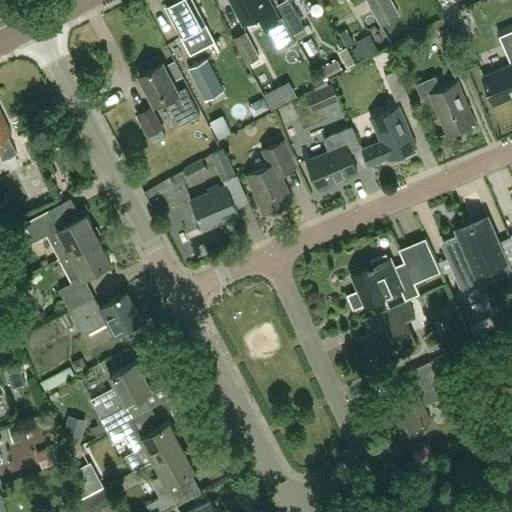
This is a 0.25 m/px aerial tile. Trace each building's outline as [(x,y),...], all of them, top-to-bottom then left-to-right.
[(171,0),(165,3),(181,34),(191,52),(214,40),(204,22),(192,0),(171,0)] [(233,0),(244,21),(260,13),(266,25),(267,27),(278,50),(295,42),(282,16),(278,18),(268,0),(233,0)] [(287,0),(285,0),(276,5),(293,34),(304,28),(287,0)] [(393,0),(369,0),(383,23),(401,13),(393,0)] [(511,28),(498,35),(510,62),(482,74),(494,102),(511,93),(511,28)] [(259,56),(246,31),(234,37),(247,62),(259,56)] [(455,73),(464,69),(454,44),(444,48),(455,73)] [(356,50),(347,52),(352,70),(361,68),(356,50)] [(207,59),(190,68),(205,99),(223,90),(207,59)] [(199,113),(185,86),(177,90),(162,62),(140,74),(155,103),(167,97),(180,123),(199,113)] [(394,100),(406,95),(395,70),(384,75),(394,100)] [(446,132),(474,119),(456,78),(439,86),(434,74),(415,83),(421,95),(429,91),(446,132)] [(326,96),(329,103),(339,100),(332,83),(311,91),(315,101),(326,96)] [(147,136),(164,127),(152,105),(135,114),(147,136)] [(415,150),(414,146),(415,145),(398,105),(369,117),(379,139),(362,147),(369,164),(386,157),(401,151),(403,155),(415,150)] [(0,154),(2,159),(17,151),(9,135),(13,133),(7,121),(5,123),(0,113),(0,154)] [(348,148),(358,143),(350,124),(322,136),(328,150),(306,159),(318,187),(357,170),(348,148)] [(167,129),(154,135),(159,146),(172,140),(167,129)] [(262,149),(269,165),(247,175),(264,212),(292,199),(280,173),(295,166),(283,139),(262,149)] [(221,176),(232,172),(223,150),(212,154),(221,176)] [(202,157),(183,167),(190,179),(208,169),(202,157)] [(201,226),(237,212),(225,184),(190,199),(201,226)] [(60,258),(99,238),(86,212),(57,227),(48,209),(24,222),(34,241),(47,234),(60,258)] [(510,269),(498,241),(488,215),(465,225),(454,230),(457,236),(442,242),(449,257),(454,269),(454,270),(470,263),(478,282),(510,269)] [(99,238),(60,258),(72,282),(59,288),(69,308),(94,294),(84,276),(112,262),(99,238)] [(399,289),(403,299),(403,300),(418,294),(413,283),(427,277),(415,246),(400,253),(403,262),(391,267),(388,259),(387,259),(385,254),(369,261),(371,265),(351,273),(358,290),(345,295),(351,309),(399,289)] [(94,294),(69,308),(84,335),(109,322),(115,333),(142,319),(127,291),(100,305),(94,294)] [(26,325),(41,310),(29,299),(14,314),(26,325)] [(405,318),(414,314),(408,302),(381,315),(386,326),(361,338),(374,365),(417,345),(405,318)] [(75,373),(88,367),(82,355),(69,361),(75,373)] [(108,430),(132,417),(125,402),(152,388),(137,360),(110,374),(116,385),(91,398),(108,430)] [(429,420),(422,405),(444,396),(428,360),(405,370),(411,384),(386,395),(402,432),(429,420)] [(153,459),(181,444),(169,420),(141,434),(132,417),(108,430),(113,440),(127,433),(136,450),(146,445),(153,459)] [(12,441),(28,435),(24,423),(8,428),(12,441)] [(85,429),(66,424),(62,437),(67,448),(82,441),(85,429)] [(181,444),(153,459),(161,473),(150,479),(160,497),(147,503),(151,511),(158,511),(177,502),(168,484),(195,470),(181,444)] [(87,506),(89,511),(113,511),(120,509),(113,494),(87,506)] [(217,511),(210,498),(185,511),(217,511)]
